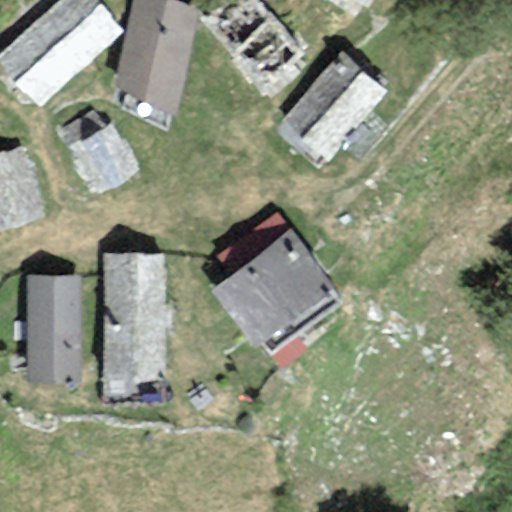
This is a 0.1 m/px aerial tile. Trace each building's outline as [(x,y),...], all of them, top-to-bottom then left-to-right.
[(123,33),(93,0),(59,0),(0,52),(0,64),(39,108),(123,33)] [(174,116),(197,11),(173,0),(132,0),(113,91),(174,116)] [(219,0),(199,18),(264,94),(311,54),(264,0),(219,0)] [(387,90),(340,51),(280,122),(327,161),(387,90)] [(140,172),(111,124),(80,143),(109,191),(140,172)] [(22,148),(0,155),(0,230),(45,216),(22,148)] [(214,258),(229,277),(288,231),(274,212),(214,258)] [(341,303),(288,231),(229,277),(210,291),(254,349),(261,343),(269,355),(341,303)] [(162,253),(101,253),(101,379),(162,379),(162,253)] [(78,277),(26,278),(27,381),(79,380),(78,277)]
